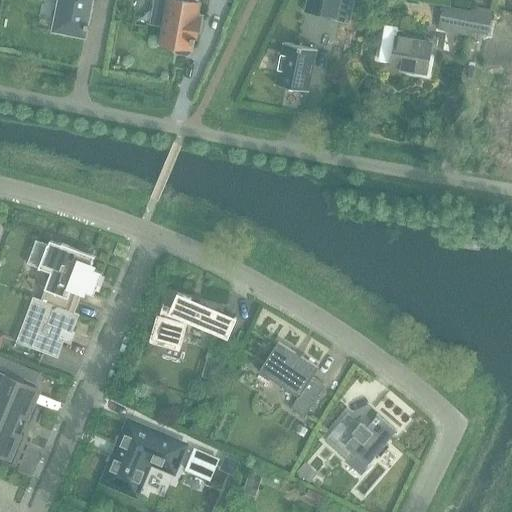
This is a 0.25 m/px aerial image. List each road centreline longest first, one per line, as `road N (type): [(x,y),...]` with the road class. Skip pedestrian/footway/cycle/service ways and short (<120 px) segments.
road 1 (residential): [(511,189),(0,86)]
road 2 (residential): [(156,233),(289,298),(445,413),(448,450),(418,511)]
road 3 (residential): [(37,511),(156,233)]
road 4 (residential): [(0,187),(156,233)]
